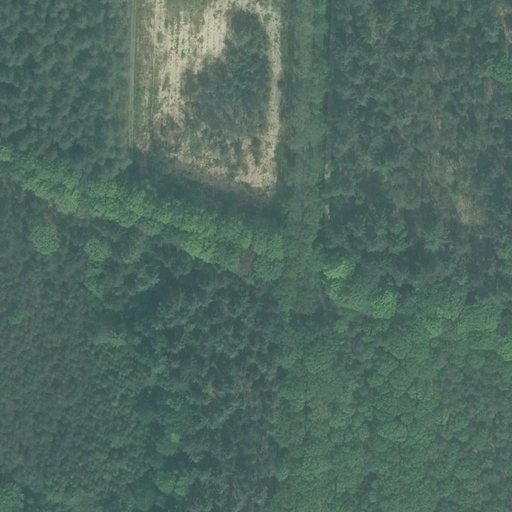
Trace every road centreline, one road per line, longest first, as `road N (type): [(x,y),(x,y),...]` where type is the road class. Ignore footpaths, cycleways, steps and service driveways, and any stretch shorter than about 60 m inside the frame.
road 1 (tertiary): [(291,511),(309,0)]
road 2 (track): [(300,253),(511,325)]
